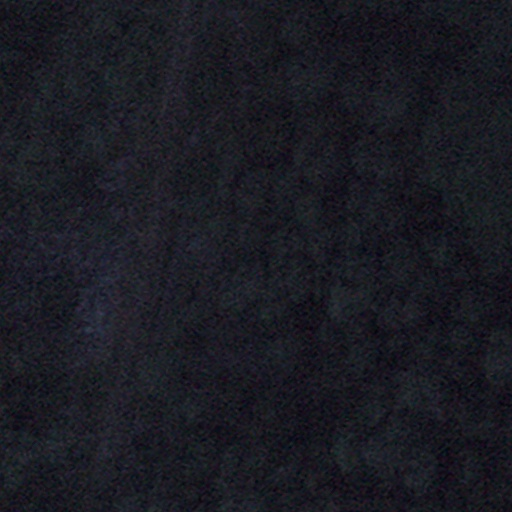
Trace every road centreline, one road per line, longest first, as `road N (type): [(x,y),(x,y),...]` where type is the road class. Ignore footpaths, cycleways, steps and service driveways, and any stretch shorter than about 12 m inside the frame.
road 1 (track): [(194,0),(146,268),(85,511)]
road 2 (track): [(0,189),(97,0)]
